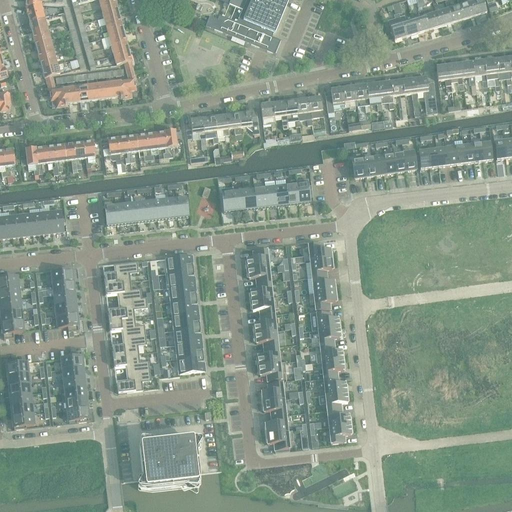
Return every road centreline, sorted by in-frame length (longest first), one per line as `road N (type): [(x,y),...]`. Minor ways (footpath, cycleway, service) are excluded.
road 1 (residential): [(374,451),(253,463),(227,239)]
road 2 (residential): [(165,109),(380,64)]
road 3 (residential): [(511,189),(368,207),(351,226)]
road 4 (residential): [(360,306),(511,287)]
road 5 (residential): [(105,406),(88,255)]
road 6 (residential): [(360,306),(374,451)]
road 7 (residential): [(227,239),(88,255)]
road 8 (residential): [(374,451),(511,433)]
road 9 (residential): [(380,64),(511,21)]
road 10 (residential): [(36,128),(165,109)]
road 11 (residential): [(36,128),(2,4)]
road 12 (residential): [(351,226),(227,239)]
